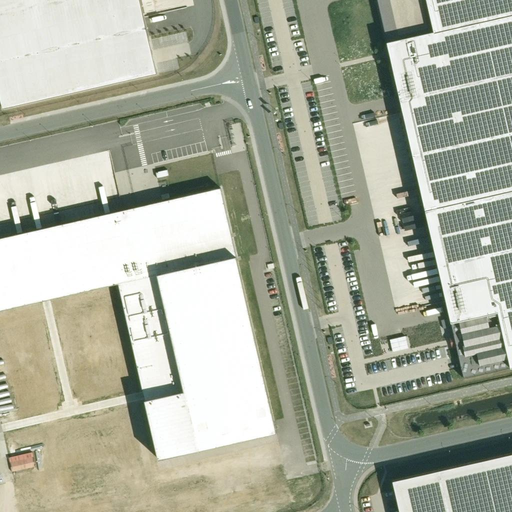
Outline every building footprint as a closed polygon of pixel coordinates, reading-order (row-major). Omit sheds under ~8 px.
[(140,0),(0,0),(0,96),(3,109),(157,74),(140,0)] [(511,0),(376,0),(387,45),(511,15),(511,0)] [(511,15),(387,45),(425,211),(511,191),(511,15)] [(157,179),(178,174),(176,162),(154,167),(157,179)] [(221,188),(0,238),(0,311),(119,284),(158,459),(198,450),(276,433),(221,188)] [(511,191),(425,211),(454,335),(456,347),(463,379),(511,367),(511,191)] [(511,511),(511,453),(396,480),(392,481),(399,511),(511,511)]
